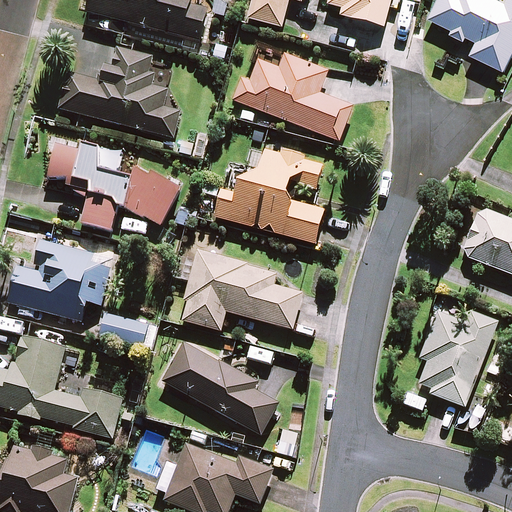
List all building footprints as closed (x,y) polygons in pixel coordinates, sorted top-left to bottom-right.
[(186,0),(90,0),(87,14),(199,43),(207,11),(185,5),(186,0)] [(233,0),(216,0),(212,15),(228,19),(233,0)] [(253,0),(248,21),(281,30),(289,0),(304,4),(305,0),(253,0)] [(329,0),(328,7),(343,11),(341,18),(384,29),(391,0),(329,0)] [(439,0),(428,24),(451,35),(449,39),(463,45),(465,41),(476,46),(470,60),(502,75),(511,54),(511,0),(507,0),(504,9),(483,0),(439,0)] [(159,61),(118,50),(112,71),(105,69),(101,85),(69,77),(60,112),(174,141),(180,114),(164,110),(168,92),(152,88),(159,61)] [(328,74),(285,57),(279,71),(258,62),(250,84),(242,81),(233,103),(339,143),(352,109),(319,96),(328,74)] [(149,225),(161,230),(180,188),(135,172),(131,182),(115,177),(122,157),(83,143),(80,154),(55,147),(48,182),(66,184),(88,203),(81,223),(111,234),(119,210),(124,213),(120,233),(146,238),(149,225)] [(266,151),(267,146),(210,180),(223,184),(214,219),(317,246),(325,213),(293,204),(297,187),(316,192),(323,166),(266,151)] [(511,223),(487,214),(478,217),(465,252),(467,260),(511,276),(511,223)] [(69,251),(41,243),(33,274),(18,270),(9,305),(81,324),(86,304),(101,308),(110,272),(88,266),(90,260),(68,254),(69,251)] [(277,274),(198,253),(194,266),(178,262),(173,279),(193,284),(183,323),(221,333),(226,314),(293,332),(302,295),(273,288),(277,274)] [(428,364),(419,386),(432,391),(430,396),(463,409),(497,325),(471,314),(467,326),(438,314),(420,360),(428,364)] [(157,329),(105,318),(101,341),(153,351),(157,329)] [(66,348),(23,337),(14,374),(0,370),(0,409),(17,414),(17,416),(113,441),(123,401),(82,391),(85,378),(60,371),(66,348)] [(256,383),(185,345),(163,384),(261,437),(278,405),(252,391),(256,383)] [(482,400),(470,395),(457,427),(481,437),(497,398),(485,393),(482,400)] [(272,471),(185,445),(179,468),(166,464),(158,492),(167,495),(164,505),(190,511),(230,511),(234,497),(262,505),(272,471)] [(68,459),(15,447),(8,476),(0,474),(0,511),(70,511),(78,480),(64,477),(68,459)]
